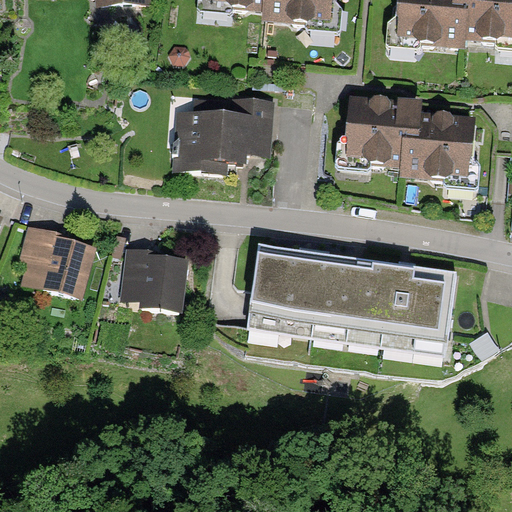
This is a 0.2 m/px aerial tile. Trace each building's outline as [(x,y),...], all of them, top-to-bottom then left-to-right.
[(102,0),(102,8),(147,8),(147,0),(102,0)] [(213,0),(212,21),(269,24),(268,33),(343,38),(345,0),(213,0)] [(511,0),(401,0),(398,54),(470,58),(471,45),(511,48),(511,0)] [(202,116),(184,116),(182,172),(236,174),(236,164),(261,165),(262,157),(278,158),(280,104),(202,101),(202,116)] [(436,110),(354,106),(350,176),(407,179),(406,188),(481,193),(485,133),(434,130),(436,110)] [(67,241),(32,232),(23,263),(50,271),(44,293),(79,302),(92,254),(65,246),(67,241)] [(459,279),(260,252),(249,334),(448,361),(459,279)] [(152,257),(131,254),(127,285),(147,288),(144,311),(179,315),(186,266),(151,262),(152,257)]
